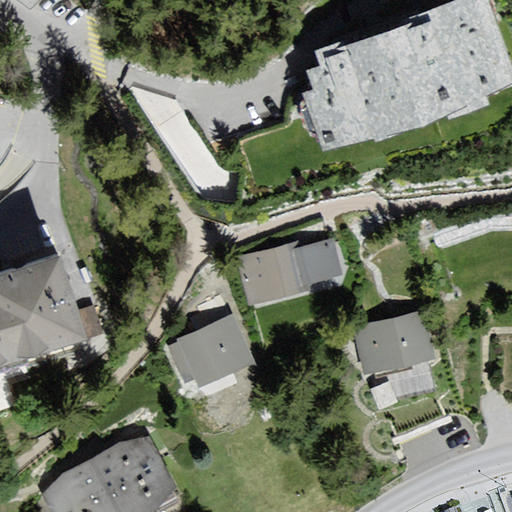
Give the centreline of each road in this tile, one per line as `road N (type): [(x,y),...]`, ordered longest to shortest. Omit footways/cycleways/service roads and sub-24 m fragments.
road 1 (residential): [(388,511),(444,479),(511,457)]
road 2 (residential): [(107,73),(0,5)]
